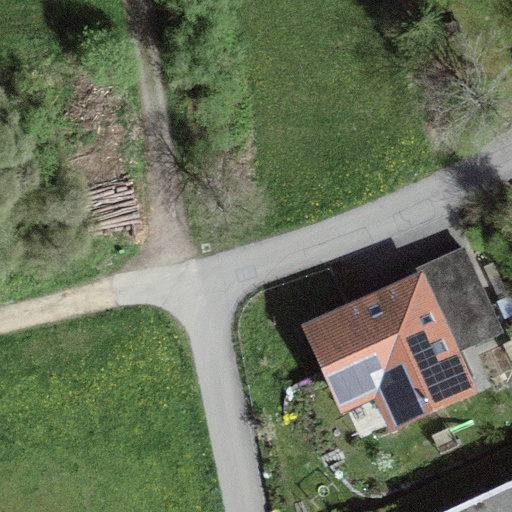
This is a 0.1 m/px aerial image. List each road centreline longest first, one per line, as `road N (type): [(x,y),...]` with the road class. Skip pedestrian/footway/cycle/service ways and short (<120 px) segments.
road 1 (residential): [(242,511),(196,280),(351,230),(511,148)]
road 2 (track): [(196,280),(140,206),(147,93),(135,0)]
road 3 (track): [(196,280),(0,318)]
